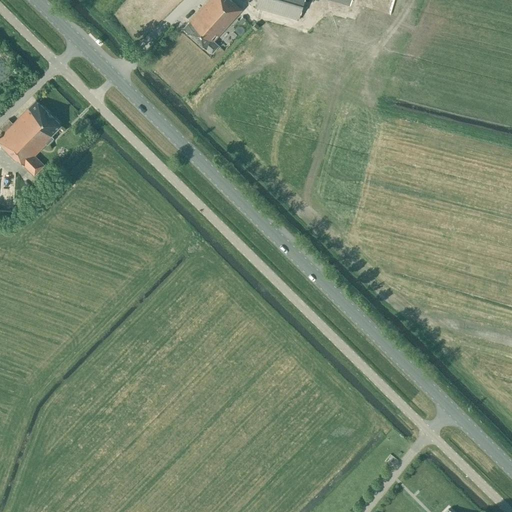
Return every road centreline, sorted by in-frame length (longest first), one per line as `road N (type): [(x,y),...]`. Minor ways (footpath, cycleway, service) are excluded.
road 1 (unclassified): [(430,432),(56,63)]
road 2 (primary): [(448,409),(76,41)]
